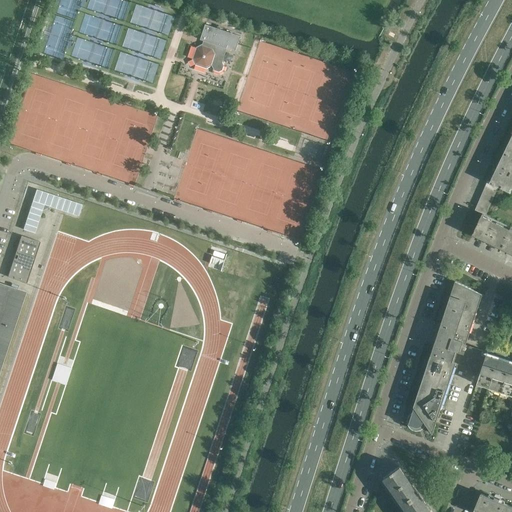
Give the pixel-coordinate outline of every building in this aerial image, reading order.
[(204,40),(227,48),(235,51),(240,36),(206,24),(201,39),(204,40)] [(227,48),(204,40),(202,44),(196,47),(192,59),(195,64),(206,68),(212,65),(214,70),(219,71),(222,70),(224,65),(222,62),(227,48)] [(511,134),(503,152),(511,156),(511,134)] [(511,156),(503,152),(490,181),(489,182),(498,186),(510,192),(511,188),(511,156)] [(487,180),(485,187),(496,192),(498,186),(489,182),(490,181),(487,180)] [(485,187),(482,193),(493,197),(496,192),(485,187)] [(36,189),(23,229),(34,233),(39,218),(42,211),(50,207),(56,208),(78,216),(82,204),(36,189)] [(482,193),(480,198),(491,203),(493,197),(482,193)] [(480,198),(477,204),(489,209),(491,203),(480,198)] [(475,209),(482,213),(486,215),(489,209),(477,204),(475,209)] [(482,213),(472,234),(487,241),(497,220),(486,215),(482,213)] [(511,227),(497,220),(487,241),(502,248),(511,227)] [(511,227),(502,248),(511,253),(511,227)] [(21,235),(14,254),(17,255),(16,259),(14,258),(13,258),(7,277),(26,283),(31,267),(30,263),(31,260),(33,261),(40,242),(21,235)] [(433,347),(431,354),(456,363),(459,363),(457,369),(479,377),(487,352),(470,346),(462,343),(463,342),(466,343),(482,294),(455,281),(441,323),(440,323),(432,347),(433,347)] [(0,282),(0,368),(26,291),(0,282)] [(511,358),(488,351),(477,383),(511,394),(511,358)] [(433,433),(456,363),(431,354),(414,406),(414,407),(414,406),(416,407),(414,411),(412,412),(410,413),(409,415),(408,419),(408,422),(409,425),(411,428),(413,429),(414,430),(416,430),(419,430),(420,429),(423,428),(424,427),(425,425),(426,424),(433,433)] [(48,397),(63,400),(66,382),(51,380),(48,397)] [(383,477),(383,478),(393,491),(402,505),(420,493),(416,488),(410,479),(400,465),(383,477)] [(90,500),(103,502),(105,493),(91,491),(90,500)] [(420,493),(402,505),(407,511),(433,511),(429,506),(420,493)] [(473,511),(474,511),(475,511),(476,511),(508,511),(511,506),(499,501),(500,499),(495,497),(494,499),(481,493),(475,509),(474,508),(473,511)]
